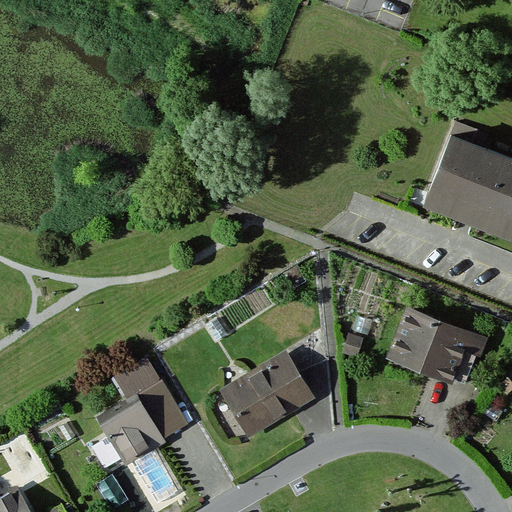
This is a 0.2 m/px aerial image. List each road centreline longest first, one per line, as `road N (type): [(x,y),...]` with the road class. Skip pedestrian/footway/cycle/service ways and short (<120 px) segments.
road 1 (residential): [(214,511),(336,441),(384,436),(423,443),(479,484)]
road 2 (residential): [(511,262),(363,203)]
